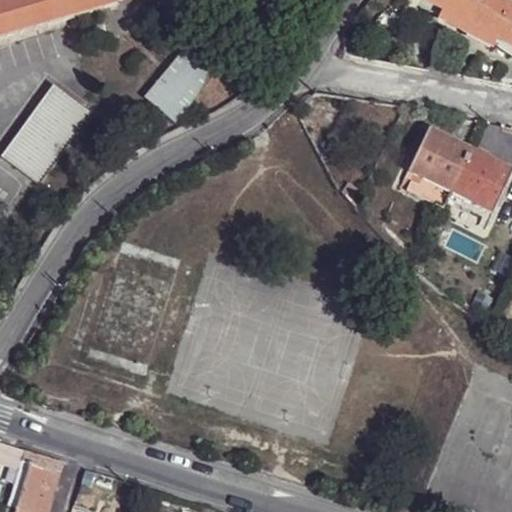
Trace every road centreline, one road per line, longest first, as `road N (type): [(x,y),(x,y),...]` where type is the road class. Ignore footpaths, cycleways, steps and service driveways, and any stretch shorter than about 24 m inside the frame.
road 1 (residential): [(339,0),(298,65),(242,114),(109,197),(70,238),(0,354)]
road 2 (residential): [(0,420),(282,511)]
